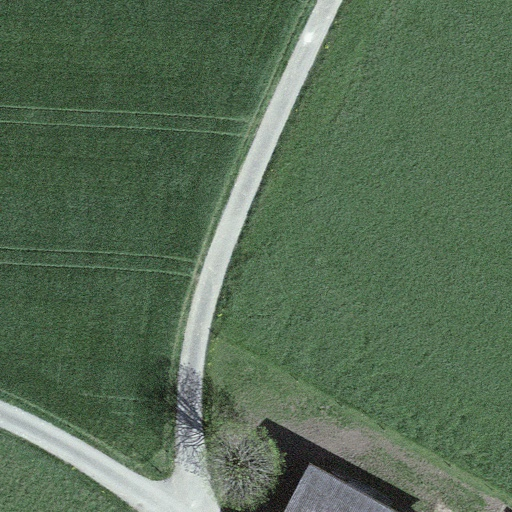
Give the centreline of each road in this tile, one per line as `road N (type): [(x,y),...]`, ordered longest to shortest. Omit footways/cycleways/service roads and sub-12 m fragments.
road 1 (track): [(305,0),(269,60),(205,282),(188,366),(188,511)]
road 2 (track): [(0,412),(182,511)]
